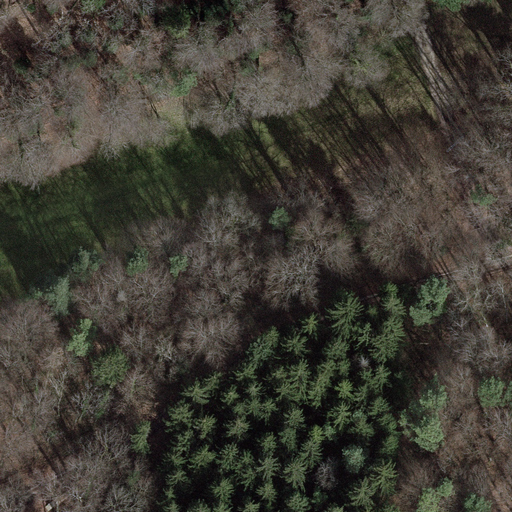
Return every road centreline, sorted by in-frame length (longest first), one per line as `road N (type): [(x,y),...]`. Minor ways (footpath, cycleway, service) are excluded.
road 1 (track): [(491,264),(318,315),(109,448),(0,505)]
road 2 (track): [(412,0),(491,264)]
